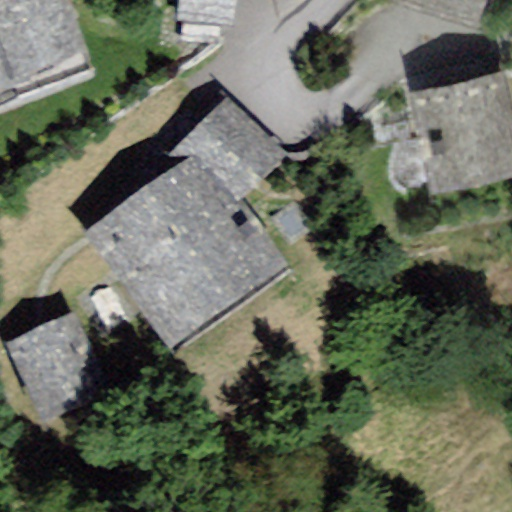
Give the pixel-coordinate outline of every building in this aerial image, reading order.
[(79,0),(0,0),(0,114),(107,75),(79,0)] [(187,0),(185,16),(222,21),(225,0),(187,0)] [(504,0),(406,0),(406,2),(495,29),(504,0)] [(511,74),(426,94),(448,192),(511,177),(511,74)] [(198,182),(104,247),(193,366),(314,279),(257,217),(303,166),(240,111),(184,169),(198,182)] [(95,324),(26,354),(59,432),(129,402),(95,324)]
